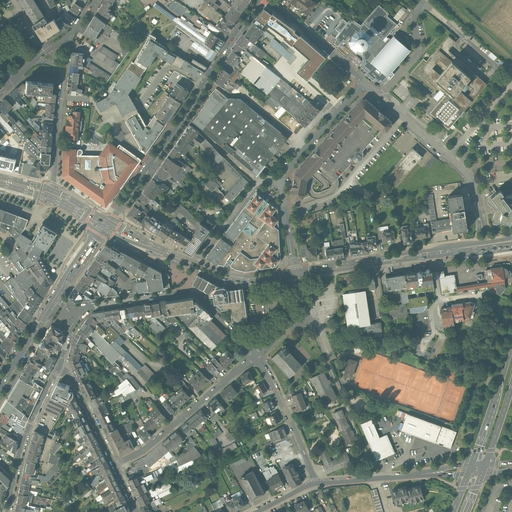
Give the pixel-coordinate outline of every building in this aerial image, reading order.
[(33,0),(19,0),(26,10),(36,4),(33,0)] [(53,0),(46,0),(50,8),(56,5),(53,0)] [(216,9),(205,0),(204,0),(197,9),(216,23),(218,25),(225,15),(216,9)] [(205,0),(216,9),(219,5),(213,1),(214,0),(205,0)] [(227,0),(220,0),(230,9),(233,5),(227,0)] [(227,0),(233,5),(235,7),(241,12),(249,3),(246,0),(227,0)] [(292,0),(291,2),(307,14),(314,5),(314,3),(310,0),(292,0)] [(82,8),(74,3),(69,10),(77,15),(82,8)] [(36,4),(26,10),(35,23),(44,17),(36,4)] [(109,8),(103,4),(98,11),(110,21),(114,16),(110,13),(109,12),(109,11),(110,9),(109,8)] [(235,7),(233,5),(230,9),(225,16),(234,23),(241,12),(235,7)] [(390,39),(388,37),(385,41),(383,40),(397,25),(387,16),(389,14),(379,5),(361,25),(351,18),(335,39),(336,39),(334,43),(338,47),(341,43),(342,43),(346,42),(346,43),(348,42),(350,47),(357,54),(362,54),(362,57),(363,57),(363,61),(363,62),(359,65),(367,72),(367,73),(366,74),(365,74),(366,75),(366,74),(369,77),(370,78),(373,80),(373,81),(374,80),(375,79),(378,82),(379,83),(379,82),(380,81),(381,81),(384,84),(385,84),(388,80),(388,81),(389,79),(388,79),(389,78),(390,79),(394,74),(392,72),(394,70),(395,68),(398,64),(400,63),(403,59),(404,58),(408,54),(409,52),(411,50),(410,50),(409,49),(407,47),(397,39),(397,38),(395,37),(394,36),(394,35),(390,39)] [(326,57),(300,35),(300,36),(295,31),(296,30),(272,13),(272,14),(264,8),(253,23),(262,29),(265,23),(284,37),(283,38),(292,45),(293,44),(309,59),(298,72),(307,80),(319,67),(318,66),(326,57)] [(401,9),(393,18),(398,21),(405,13),(401,9)] [(0,28),(7,35),(6,35),(7,36),(13,30),(12,29),(12,30),(0,17),(0,16),(2,15),(2,16),(0,12),(0,28)] [(75,18),(67,13),(65,17),(63,20),(71,25),(75,18)] [(225,16),(225,15),(218,25),(215,28),(219,31),(220,29),(227,33),(228,34),(233,26),(232,26),(234,23),(225,16)] [(95,16),(84,34),(94,40),(104,23),(95,16)] [(44,17),(35,23),(45,39),(60,29),(55,21),(54,19),(48,22),(45,17),(44,17)] [(63,20),(61,17),(55,21),(60,29),(62,31),(66,29),(71,25),(63,20)] [(253,23),(244,35),(254,43),(262,33),(272,40),(273,39),(274,38),(262,29),(253,23)] [(227,33),(220,29),(219,31),(215,28),(210,24),(206,30),(223,41),(227,33)] [(223,41),(206,30),(204,34),(208,36),(207,39),(208,39),(205,44),(214,50),(216,47),(217,48),(218,46),(220,48),(224,41),(223,41)] [(128,42),(114,31),(111,35),(125,46),(128,42)] [(139,149),(146,154),(167,123),(156,116),(155,115),(148,125),(146,125),(128,94),(148,67),(149,68),(156,55),(169,62),(170,61),(175,63),(174,65),(186,72),(187,70),(191,73),(190,74),(199,79),(207,67),(194,60),(192,64),(168,51),(169,50),(157,42),(157,41),(155,40),(156,38),(150,34),(134,63),(132,62),(108,97),(96,103),(101,112),(116,104),(140,147),(139,149)] [(244,35),(243,34),(236,42),(243,48),(246,51),(248,48),(247,48),(249,46),(253,49),(252,49),(256,53),(260,49),(254,43),(244,35)] [(486,85),(447,50),(454,42),(449,37),(426,63),(423,60),(412,73),(433,92),(437,88),(440,91),(437,94),(439,97),(440,96),(443,99),(430,113),(447,127),(486,85)] [(288,61),(292,55),(284,48),(273,39),(272,40),(269,44),(288,61)] [(128,42),(121,52),(125,56),(133,45),(128,42)] [(205,44),(202,42),(196,50),(206,57),(207,56),(211,59),(216,52),(205,44)] [(243,48),(236,42),(233,46),(231,49),(233,51),(238,55),(243,48)] [(103,46),(99,51),(115,61),(118,56),(103,46)] [(265,53),(260,49),(256,53),(261,58),(265,53)] [(120,64),(99,51),(95,56),(116,69),(120,64)] [(233,51),(226,61),(231,64),(236,69),(241,73),(244,75),(247,78),(260,62),(259,61),(253,57),(251,55),(249,57),(244,53),(241,57),(238,55),(233,51)] [(84,54),(72,53),(71,65),(82,66),(83,57),(84,54)] [(89,58),(83,57),(82,66),(83,66),(87,68),(90,63),(92,59),(89,58)] [(280,78),(260,62),(247,78),(254,83),(253,83),(270,97),(275,101),(286,88),(283,86),(277,82),(280,78)] [(87,68),(108,81),(111,76),(90,63),(87,68)] [(82,66),(71,65),(70,72),(78,73),(79,68),(83,68),(83,66),(82,66)] [(230,75),(222,68),(215,77),(216,80),(214,82),(222,87),(226,81),(225,81),(230,75)] [(236,69),(229,78),(236,84),(237,82),(235,80),(239,74),(242,77),(244,75),(241,73),(236,69)] [(78,73),(70,72),(69,82),(77,83),(79,84),(79,78),(80,78),(80,73),(78,73)] [(294,79),(291,83),(300,89),(299,89),(305,94),(308,89),(294,79)] [(52,83),(25,80),(25,84),(22,83),(20,85),(24,91),(25,92),(45,94),(50,94),(52,83)] [(79,84),(77,83),(69,82),(67,90),(77,91),(77,92),(85,95),(88,87),(79,84)] [(184,89),(177,84),(172,91),(169,89),(167,93),(181,102),(188,91),(184,89)] [(294,95),(286,88),(275,101),(286,110),(296,118),(307,107),(293,96),(294,95)] [(15,89),(10,94),(14,99),(20,106),(23,103),(20,100),(19,100),(18,99),(21,96),(15,89)] [(240,99),(228,98),(216,89),(214,91),(209,96),(210,97),(204,105),(205,105),(198,113),(199,114),(193,122),(257,174),(269,159),(270,160),(285,141),(288,138),(240,99)] [(181,102),(165,91),(159,98),(176,110),(181,102)] [(14,99),(10,94),(5,99),(6,100),(9,104),(9,103),(14,99)] [(50,94),(45,94),(44,101),(54,102),(55,94),(50,94)] [(275,101),(270,97),(267,101),(278,111),(274,115),(279,119),(286,110),(275,101)] [(159,98),(149,110),(155,115),(156,116),(167,123),(176,110),(159,98)] [(331,134),(311,155),(312,156),(301,167),(295,173),(291,192),(292,196),(295,199),(302,198),(305,194),(305,192),(307,179),(313,172),(316,170),(332,185),(334,182),(356,157),(381,130),(382,131),(387,131),(391,125),(391,121),(366,99),(362,100),(355,107),(355,108),(350,113),(331,134)] [(9,104),(6,100),(2,103),(8,109),(8,110),(12,106),(9,103),(9,104)] [(2,103),(2,102),(0,103),(0,109),(9,120),(13,125),(16,122),(10,116),(9,116),(6,113),(5,112),(8,109),(2,103)] [(307,107),(296,118),(305,126),(317,113),(320,110),(310,103),(307,107)] [(9,120),(0,109),(0,114),(6,122),(9,120)] [(54,111),(38,109),(37,112),(41,113),(41,111),(43,111),(43,113),(44,113),(44,114),(43,114),(42,117),(53,118),(53,116),(54,111)] [(67,125),(81,126),(82,121),(79,121),(80,112),(74,112),(73,116),(68,115),(67,125)] [(50,122),(46,121),(45,123),(43,123),(43,127),(39,127),(39,128),(38,130),(39,130),(42,130),(51,131),(51,128),(52,128),(52,124),(50,123),(50,122)] [(26,137),(22,132),(26,129),(23,125),(19,129),(15,132),(25,143),(27,145),(26,146),(28,148),(38,159),(38,155),(34,150),(36,148),(26,137)] [(81,126),(67,125),(66,134),(71,134),(71,139),(77,139),(78,132),(80,132),(80,131),(81,131),(81,126)] [(199,133),(189,126),(183,135),(194,143),(198,147),(202,141),(196,136),(199,133)] [(51,131),(42,130),(42,136),(40,136),(40,138),(42,138),(51,139),(51,136),(50,136),(51,131)] [(31,135),(30,134),(26,137),(36,148),(40,153),(41,146),(34,138),(31,135)] [(194,143),(183,135),(174,147),(182,153),(184,154),(188,148),(191,148),(192,148),(193,146),(192,145),(194,143)] [(51,139),(42,138),(41,141),(40,140),(36,136),(34,138),(41,146),(50,147),(51,139)] [(224,157),(206,139),(203,143),(211,151),(209,152),(219,162),(220,161),(224,157)] [(102,156),(101,155),(99,155),(99,158),(88,158),(75,158),(75,150),(64,150),(64,176),(75,184),(77,180),(82,183),(85,186),(84,187),(105,202),(109,196),(110,197),(117,186),(121,188),(141,160),(119,144),(116,149),(110,145),(102,156)] [(174,147),(168,156),(185,169),(187,166),(183,163),(177,159),(181,155),(184,157),(185,155),(184,154),(182,153),(174,147)] [(38,159),(28,148),(25,150),(29,155),(27,157),(30,159),(29,160),(33,164),(32,165),(23,163),(20,174),(30,176),(30,175),(33,173),(38,178),(39,178),(44,174),(43,173),(46,171),(47,171),(48,167),(49,164),(42,163),(38,159)] [(49,154),(40,153),(36,148),(34,150),(38,155),(38,159),(42,163),(49,164),(49,154)] [(412,148),(387,178),(396,186),(422,156),(412,148)] [(0,155),(0,168),(12,171),(15,159),(0,155)] [(185,169),(168,156),(162,165),(169,171),(174,164),(180,169),(179,170),(183,172),(184,170),(185,169)] [(433,156),(425,165),(429,168),(437,159),(433,156)] [(249,183),(224,157),(220,161),(239,181),(225,196),(231,202),(249,183)] [(169,171),(162,165),(156,173),(163,178),(165,175),(167,177),(168,176),(166,174),(167,173),(169,171)] [(179,170),(176,175),(171,171),(170,172),(171,175),(174,177),(179,181),(182,184),(183,183),(180,180),(184,174),(183,172),(179,170)] [(163,183),(161,182),(163,178),(156,173),(153,179),(159,184),(159,185),(161,187),(163,188),(165,190),(168,187),(163,183)] [(222,184),(213,174),(208,178),(217,188),(218,188),(222,184)] [(167,177),(165,175),(163,178),(165,180),(168,182),(172,186),(174,184),(175,185),(176,184),(175,183),(167,177)] [(217,188),(208,178),(203,183),(212,192),(217,188)] [(153,179),(143,192),(153,199),(161,189),(160,188),(161,187),(159,185),(159,184),(153,179)] [(511,195),(506,197),(504,198),(503,197),(504,196),(500,190),(488,198),(487,203),(490,206),(492,207),(495,210),(496,211),(492,220),(493,223),(497,225),(500,224),(509,227),(511,220),(511,195)] [(264,197),(256,191),(235,219),(244,227),(265,200),(263,198),(264,197)] [(153,199),(143,192),(139,197),(146,202),(147,203),(148,201),(149,200),(150,200),(150,201),(155,205),(157,207),(159,204),(156,202),(153,199)] [(432,194),(427,195),(431,222),(437,221),(432,194)] [(437,221),(431,222),(432,228),(436,227),(437,231),(453,228),(454,233),(468,231),(465,215),(467,215),(466,208),(464,209),(462,194),(448,197),(451,218),(437,221)] [(151,212),(144,207),(145,206),(144,205),(146,202),(139,197),(134,204),(142,211),(148,215),(151,212)] [(278,231),(277,207),(271,202),(270,204),(266,201),(265,200),(244,227),(245,227),(254,234),(265,220),(278,231)] [(142,211),(134,205),(128,213),(128,216),(135,221),(138,217),(139,218),(141,215),(139,215),(140,213),(142,211)] [(200,223),(182,206),(178,211),(175,208),(171,213),(175,217),(179,212),(184,215),(183,215),(186,217),(186,218),(188,219),(190,221),(193,223),(192,223),(197,227),(200,223)] [(16,215),(5,211),(1,221),(12,225),(16,215)] [(148,215),(142,211),(140,213),(142,214),(141,215),(139,218),(138,217),(135,221),(142,226),(143,226),(144,226),(145,226),(151,217),(150,217),(148,215)] [(160,218),(154,213),(151,217),(145,226),(154,233),(155,231),(157,233),(166,220),(161,216),(160,218)] [(27,219),(16,215),(12,225),(17,227),(23,229),(27,219)] [(174,218),(170,223),(174,227),(175,227),(179,222),(174,218)] [(244,227),(235,219),(221,238),(231,245),(244,227)] [(166,220),(157,233),(166,240),(172,230),(174,227),(170,223),(166,220)] [(280,253),(278,231),(265,220),(254,234),(275,249),(270,255),(280,261),(281,260),(280,256),(279,255),(280,253)] [(1,221),(0,222),(0,226),(8,231),(13,225),(12,225),(1,221)] [(55,232),(42,223),(31,241),(43,248),(45,249),(55,232)] [(197,227),(195,229),(197,230),(194,233),(196,233),(196,234),(203,239),(209,230),(200,223),(197,227)] [(424,224),(420,225),(420,228),(416,229),(418,238),(426,237),(426,238),(430,238),(428,223),(424,224)] [(13,225),(8,231),(10,234),(14,229),(17,227),(13,225)] [(407,226),(402,226),(403,234),(404,244),(408,243),(408,244),(413,243),(412,237),(413,237),(412,230),(407,231),(407,226)] [(245,227),(244,227),(231,245),(217,264),(223,265),(225,262),(228,264),(229,265),(240,251),(250,259),(255,258),(266,243),(254,234),(245,227)] [(14,229),(10,234),(14,238),(19,234),(14,229)] [(393,229),(377,232),(379,239),(382,239),(383,242),(384,241),(384,242),(388,241),(388,242),(391,241),(395,240),(393,229)] [(185,236),(172,230),(166,240),(179,247),(185,236)] [(22,235),(19,233),(19,234),(14,238),(15,240),(23,249),(36,265),(37,266),(43,274),(41,276),(43,279),(51,284),(52,281),(44,266),(38,255),(42,248),(43,248),(31,241),(22,235)] [(191,240),(185,236),(179,247),(191,254),(203,239),(196,234),(196,233),(191,240)] [(375,235),(366,236),(367,242),(368,249),(372,249),(372,248),(377,247),(376,240),(375,235)] [(357,236),(348,237),(351,256),(360,254),(358,244),(357,236)] [(221,238),(207,257),(217,264),(231,245),(221,238)] [(343,240),(333,241),(334,248),(335,258),(344,257),(343,253),(345,253),(343,240)] [(362,243),(358,244),(360,254),(369,253),(368,249),(367,242),(362,242),(362,243)] [(276,267),(280,261),(270,255),(275,249),(266,243),(255,258),(250,259),(240,251),(229,265),(232,268),(243,271),(276,267)] [(126,253),(112,246),(111,247),(105,244),(101,251),(109,257),(120,265),(121,263),(126,253)] [(316,246),(307,248),(308,256),(308,258),(312,257),(313,257),(315,257),(316,257),(317,256),(317,253),(317,250),(318,250),(317,248),(316,248),(316,246)] [(334,248),(329,249),(328,247),(326,247),(326,250),(325,250),(325,254),(326,254),(327,256),(326,256),(327,259),(335,258),(334,248)] [(23,249),(20,252),(20,251),(18,253),(16,251),(8,258),(20,273),(26,282),(31,289),(32,287),(37,279),(33,272),(34,271),(32,269),(37,266),(36,265),(23,249)] [(101,251),(96,258),(104,264),(105,265),(114,271),(116,268),(108,263),(108,262),(106,261),(109,257),(101,251)] [(141,262),(126,253),(121,263),(130,268),(128,271),(133,275),(136,273),(136,272),(141,262)] [(120,265),(109,257),(106,261),(108,262),(108,263),(116,268),(117,267),(120,265)] [(104,264),(96,258),(86,271),(98,280),(102,282),(105,283),(111,288),(115,283),(109,278),(108,279),(106,278),(105,279),(103,278),(105,274),(100,271),(98,273),(102,276),(97,273),(101,268),(104,264)] [(149,266),(141,262),(136,272),(144,276),(149,266)] [(112,273),(104,266),(105,265),(104,264),(101,268),(102,269),(102,271),(110,276),(112,273)] [(495,268),(490,269),(490,270),(486,270),(487,282),(504,279),(504,278),(506,278),(507,277),(508,276),(508,275),(509,274),(510,274),(510,272),(509,270),(508,271),(507,270),(507,269),(506,268),(505,268),(502,268),(502,267),(502,265),(499,265),(499,264),(495,265),(495,268)] [(43,274),(37,266),(32,269),(34,271),(33,272),(37,279),(32,287),(31,289),(34,293),(42,297),(51,284),(43,279),(41,276),(43,274)] [(161,273),(149,266),(144,276),(147,277),(149,290),(169,287),(167,274),(162,275),(161,273)] [(129,278),(117,267),(116,268),(114,271),(125,282),(129,278)] [(437,272),(432,272),(433,279),(438,278),(440,278),(439,277),(444,276),(444,270),(437,272)] [(98,280),(86,271),(85,273),(82,278),(92,285),(93,286),(95,282),(99,286),(102,282),(98,280)] [(418,272),(405,274),(407,291),(408,294),(416,293),(418,293),(434,290),(432,272),(430,273),(429,271),(418,272)] [(20,273),(13,278),(17,284),(19,286),(21,284),(22,285),(23,285),(26,282),(20,273)] [(404,274),(390,276),(390,277),(386,277),(387,289),(401,287),(401,289),(399,289),(400,292),(407,291),(405,274),(404,274)] [(445,277),(440,278),(442,294),(495,285),(500,284),(506,288),(504,279),(487,282),(457,287),(456,281),(455,274),(444,276),(445,277)] [(243,288),(228,290),(224,287),(220,288),(220,287),(219,287),(219,285),(216,284),(214,284),(198,275),(192,284),(209,294),(209,298),(213,297),(214,304),(216,304),(217,307),(218,306),(218,308),(220,307),(220,309),(221,309),(221,311),(230,310),(231,317),(234,317),(234,319),(235,319),(235,320),(236,320),(237,321),(239,321),(240,323),(240,324),(247,322),(247,318),(248,318),(246,303),(245,303),(244,300),(243,288)] [(147,277),(144,276),(144,277),(141,277),(141,281),(137,282),(139,292),(149,290),(147,277)] [(92,285),(82,278),(75,287),(83,293),(86,288),(88,290),(92,285)] [(365,284),(340,288),(341,292),(341,295),(343,294),(348,327),(357,326),(370,324),(365,291),(376,289),(374,279),(365,280),(365,284)] [(31,289),(26,282),(23,285),(26,291),(27,290),(31,295),(27,300),(36,306),(42,297),(34,293),(31,289)] [(108,297),(118,295),(117,293),(111,288),(105,283),(102,282),(99,286),(95,282),(93,286),(102,292),(108,297)] [(19,286),(17,284),(9,290),(17,299),(23,307),(27,300),(26,298),(23,291),(19,286)] [(500,284),(495,285),(497,294),(501,295),(506,288),(500,284)] [(83,293),(75,287),(69,295),(70,297),(75,302),(92,299),(83,293)] [(88,290),(86,288),(83,293),(92,299),(99,298),(99,297),(93,293),(94,293),(92,292),(88,290)] [(407,291),(400,292),(402,305),(409,303),(408,299),(408,294),(407,291)] [(417,298),(408,299),(409,303),(409,305),(410,312),(423,310),(427,304),(426,297),(419,298),(418,293),(416,293),(417,298)] [(8,306),(0,296),(0,307),(7,315),(10,313),(14,318),(15,315),(8,306)] [(191,298),(167,302),(168,310),(170,312),(174,312),(174,313),(175,313),(183,320),(185,318),(188,320),(196,312),(196,311),(200,306),(196,302),(194,302),(193,299),(191,299),(191,298)] [(23,307),(17,299),(8,306),(15,315),(16,317),(25,323),(30,316),(23,307)] [(36,306),(27,300),(23,307),(30,316),(36,306)] [(167,302),(159,303),(161,312),(165,311),(168,310),(167,302)] [(470,302),(464,302),(464,303),(462,303),(463,307),(462,307),(464,319),(472,318),(471,315),(475,303),(470,302)] [(151,304),(145,303),(145,305),(143,305),(144,314),(145,319),(154,317),(154,316),(153,313),(152,304),(151,304)] [(159,303),(152,304),(153,313),(161,312),(159,303)] [(402,305),(387,307),(388,315),(395,314),(395,316),(396,316),(396,318),(408,316),(406,306),(409,305),(409,303),(402,305)] [(462,303),(451,305),(451,307),(453,321),(464,319),(462,307),(463,307),(462,303)] [(143,305),(133,307),(135,315),(134,315),(135,319),(138,319),(138,315),(144,314),(143,305)] [(213,317),(201,306),(200,306),(196,311),(196,312),(188,320),(185,318),(183,320),(189,326),(189,327),(192,330),(193,331),(193,330),(196,333),(196,334),(199,337),(200,338),(203,341),(207,344),(206,344),(207,345),(211,349),(212,350),(226,335),(210,320),(213,317)] [(0,307),(0,318),(9,329),(9,328),(13,323),(7,315),(0,307)] [(133,307),(126,308),(128,321),(132,325),(134,323),(131,321),(131,316),(134,315),(135,315),(133,307)] [(451,307),(441,308),(443,326),(454,324),(453,321),(451,307)] [(126,308),(119,309),(120,318),(124,317),(125,321),(130,327),(132,325),(128,321),(126,308)] [(119,309),(112,310),(113,319),(116,318),(120,318),(119,309)] [(112,310),(104,311),(107,320),(111,319),(111,321),(115,325),(117,323),(113,319),(112,310)] [(166,317),(173,324),(177,320),(170,312),(168,310),(165,311),(165,313),(168,315),(166,317)] [(91,315),(98,321),(104,320),(107,320),(104,311),(93,313),(91,315)] [(161,312),(153,313),(154,316),(154,317),(155,317),(165,327),(170,323),(165,318),(166,317),(161,312)] [(25,323),(16,317),(15,315),(14,318),(10,313),(7,315),(13,323),(21,330),(25,323)] [(98,321),(91,315),(86,320),(93,327),(98,331),(99,333),(102,330),(98,326),(98,327),(95,324),(98,321)] [(165,327),(155,317),(152,320),(154,322),(150,326),(159,334),(165,327)] [(9,329),(0,318),(0,330),(0,331),(12,344),(17,337),(9,328),(9,329)] [(123,324),(116,318),(113,319),(117,323),(121,326),(123,324)] [(93,327),(86,320),(80,329),(88,335),(93,327)] [(100,323),(98,321),(95,324),(98,327),(98,326),(102,330),(99,333),(104,338),(110,343),(118,335),(109,326),(107,329),(101,323),(100,323)] [(386,322),(381,323),(382,331),(374,332),(375,337),(388,335),(386,322)] [(21,330),(13,323),(9,328),(17,337),(21,330)] [(370,324),(357,326),(358,333),(361,333),(362,334),(374,332),(382,331),(381,323),(370,324)] [(62,333),(51,326),(50,327),(42,339),(52,345),(59,347),(61,339),(62,334),(62,333)] [(140,333),(133,326),(131,328),(129,330),(137,337),(140,333)] [(80,329),(79,329),(77,333),(75,336),(83,340),(84,337),(86,338),(87,339),(86,340),(89,343),(91,340),(90,339),(87,336),(88,335),(80,329)] [(12,344),(0,331),(0,330),(0,336),(3,340),(2,341),(3,341),(2,342),(0,344),(0,345),(7,352),(12,344)] [(99,333),(98,331),(90,339),(91,340),(94,344),(113,363),(115,361),(121,354),(110,343),(104,338),(99,333)] [(83,340),(75,336),(73,341),(72,344),(84,348),(90,355),(93,352),(87,345),(81,343),(83,340)] [(42,339),(38,346),(37,348),(48,355),(51,356),(52,354),(56,357),(59,347),(52,345),(42,339)] [(195,345),(188,339),(186,342),(194,349),(196,346),(195,345)] [(84,348),(72,344),(70,351),(79,354),(80,352),(78,352),(79,350),(83,351),(84,348)] [(287,346),(286,346),(284,346),(283,346),(282,347),(282,348),(271,357),(272,359),(273,360),(275,362),(274,362),(275,362),(276,362),(277,363),(285,372),(285,373),(288,376),(289,377),(294,373),(295,372),(296,372),(296,371),(297,370),(302,365),(298,361),(289,352),(291,351),(290,350),(290,349),(289,348),(289,349),(288,347),(287,346)] [(37,348),(31,357),(41,363),(44,365),(45,362),(43,361),(46,357),(47,357),(48,355),(37,348)] [(228,350),(226,352),(225,352),(223,353),(223,354),(223,355),(218,360),(225,367),(234,357),(228,350)] [(88,363),(89,362),(86,357),(81,354),(79,354),(70,351),(68,358),(68,361),(73,370),(84,364),(88,363)] [(51,356),(48,355),(47,357),(46,357),(43,361),(45,362),(44,365),(50,369),(56,358),(56,357),(52,354),(51,356)] [(169,364),(158,355),(155,359),(161,365),(163,363),(167,366),(169,364)] [(41,363),(31,357),(28,363),(38,369),(41,363)] [(218,360),(214,357),(211,361),(211,362),(221,371),(225,367),(218,360)] [(349,358),(343,376),(347,377),(350,377),(356,360),(354,360),(349,358)] [(89,362),(88,363),(92,371),(100,367),(94,360),(89,362)] [(120,366),(115,361),(113,363),(119,370),(121,368),(120,366)] [(221,371),(211,362),(207,367),(215,375),(221,371)] [(28,363),(24,369),(31,373),(44,382),(47,375),(38,369),(28,363)] [(44,365),(41,363),(38,369),(47,375),(50,369),(44,365)] [(113,363),(109,366),(108,365),(107,367),(121,383),(127,379),(119,370),(113,363)] [(84,364),(73,370),(77,379),(87,373),(88,373),(84,364)] [(31,373),(24,369),(19,377),(26,381),(31,373)] [(210,380),(200,371),(195,376),(200,380),(204,385),(210,380)] [(248,371),(240,376),(245,384),(253,379),(248,371)] [(323,372),(310,378),(314,385),(315,384),(322,399),(324,398),(327,404),(337,399),(330,383),(331,383),(329,379),(328,380),(323,372)] [(44,382),(31,373),(26,381),(28,383),(32,385),(34,382),(42,387),(44,382)] [(87,373),(77,379),(80,385),(88,381),(86,377),(88,376),(87,373)] [(200,380),(195,376),(190,380),(198,390),(204,385),(200,380)] [(32,385),(28,383),(26,381),(19,377),(19,378),(6,399),(28,417),(42,387),(34,382),(32,385)] [(88,381),(80,385),(86,397),(97,392),(91,379),(88,381)] [(121,383),(118,385),(122,393),(124,395),(128,392),(135,389),(127,379),(121,383)] [(263,382),(255,387),(259,395),(263,393),(264,394),(267,392),(266,391),(267,390),(263,382)] [(57,383),(51,396),(52,396),(45,410),(57,416),(64,405),(66,407),(67,405),(73,396),(73,395),(73,394),(72,393),(71,392),(72,390),(69,389),(70,386),(67,384),(65,387),(57,383)] [(238,392),(231,384),(221,393),(228,401),(238,393),(238,392)] [(183,388),(176,395),(174,394),(171,397),(179,406),(191,396),(186,391),(183,388)] [(135,389),(128,392),(131,398),(139,394),(137,391),(136,389),(135,389)] [(97,392),(86,397),(88,400),(89,399),(99,395),(97,392)] [(128,392),(124,395),(122,393),(117,396),(121,403),(131,398),(128,392)] [(300,392),(292,396),(296,407),(292,409),(293,413),(306,408),(300,392)] [(99,395),(89,399),(93,408),(103,403),(105,402),(101,394),(99,395)] [(74,397),(73,396),(67,405),(68,407),(70,410),(79,406),(75,397),(75,398),(74,397)] [(170,397),(163,403),(165,405),(164,405),(172,413),(179,406),(171,397),(170,397)] [(215,398),(208,404),(214,410),(217,407),(218,409),(220,407),(223,411),(225,409),(215,398)] [(28,417),(6,399),(0,408),(0,410),(7,415),(6,415),(23,426),(28,417)] [(272,400),(263,403),(267,411),(275,408),(272,400)] [(103,403),(93,408),(98,417),(107,413),(108,412),(103,403)] [(79,406),(70,410),(71,412),(72,411),(73,413),(75,417),(83,414),(79,406)] [(157,407),(149,413),(153,417),(154,418),(159,424),(166,418),(157,407)] [(201,409),(195,415),(202,423),(204,421),(207,419),(206,418),(207,416),(201,409)] [(348,424),(342,409),(333,413),(336,420),(341,430),(340,430),(347,446),(356,442),(348,424)] [(23,426),(6,415),(7,415),(0,410),(0,420),(9,427),(20,433),(23,426)] [(257,411),(250,414),(253,420),(259,418),(257,411)] [(107,413),(98,417),(102,426),(111,421),(107,413)] [(277,413),(266,418),(269,426),(281,421),(277,413)] [(83,414),(75,417),(78,424),(77,425),(78,426),(87,422),(83,414)] [(456,432),(407,414),(401,430),(416,436),(420,426),(438,433),(450,437),(454,439),(456,432)] [(195,415),(187,421),(193,428),(198,424),(199,426),(202,423),(195,415)] [(153,417),(144,425),(144,426),(145,427),(149,432),(159,424),(154,418),(153,417)] [(372,419),(360,424),(376,461),(395,453),(387,435),(380,438),(372,419)] [(10,433),(1,428),(0,427),(0,425),(7,430),(9,427),(0,420),(0,431),(4,434),(9,436),(10,433)] [(111,421),(102,426),(106,434),(115,429),(111,421)] [(187,421),(181,427),(187,434),(193,428),(187,421)] [(87,422),(78,426),(81,432),(79,432),(74,437),(77,440),(83,434),(91,431),(87,422)] [(130,422),(125,425),(129,434),(132,432),(134,431),(130,422)] [(438,433),(420,426),(416,436),(435,443),(435,442),(438,433)] [(145,427),(138,433),(139,435),(145,441),(152,435),(149,432),(145,427)] [(283,427),(268,433),(268,434),(269,433),(271,438),(270,438),(272,442),(287,436),(283,427)] [(115,429),(106,434),(110,443),(113,442),(121,437),(117,428),(115,429)] [(44,436),(35,431),(31,441),(41,443),(44,436)] [(91,431),(83,434),(77,440),(80,443),(85,441),(85,442),(95,438),(91,431)] [(176,431),(171,436),(170,436),(168,438),(163,442),(170,451),(184,439),(176,431)] [(214,432),(212,434),(213,436),(212,438),(213,440),(211,441),(216,452),(221,449),(215,438),(218,437),(214,432)] [(230,433),(226,437),(230,441),(235,439),(230,433)] [(450,437),(438,433),(435,442),(447,446),(450,437)] [(9,436),(4,434),(1,438),(9,443),(6,448),(8,449),(14,453),(17,442),(9,436)] [(124,442),(122,437),(121,437),(113,442),(119,456),(134,449),(134,448),(131,443),(130,440),(124,442)] [(85,442),(84,443),(86,445),(79,451),(80,452),(82,454),(84,452),(89,447),(97,443),(95,438),(85,442)] [(41,443),(31,441),(25,460),(35,462),(41,443)] [(56,441),(49,453),(50,454),(54,455),(62,444),(56,441)] [(146,456),(133,463),(135,466),(136,467),(139,465),(140,467),(146,464),(149,467),(164,455),(170,450),(163,442),(146,456)] [(97,443),(89,447),(84,452),(86,454),(89,451),(91,451),(92,453),(100,449),(97,443)] [(232,444),(224,448),(226,453),(234,450),(232,444)] [(194,447),(175,456),(179,466),(201,455),(194,447)] [(100,449),(92,453),(93,456),(92,457),(90,459),(92,461),(95,458),(103,454),(100,449)] [(331,462),(326,450),(320,452),(325,464),(323,465),(326,474),(351,463),(346,452),(339,455),(341,458),(331,462)] [(80,452),(74,459),(76,461),(77,460),(81,456),(80,456),(82,454),(80,452)] [(82,454),(80,456),(81,456),(77,460),(79,462),(81,460),(81,459),(86,454),(84,452),(82,454)] [(54,455),(50,454),(47,462),(52,463),(53,463),(56,464),(57,463),(62,458),(54,455)] [(103,454),(95,458),(92,461),(93,462),(95,460),(96,462),(94,462),(89,467),(89,468),(91,469),(97,464),(99,463),(105,460),(103,454)] [(245,457),(234,462),(235,466),(247,461),(245,457)] [(35,462),(25,460),(23,472),(31,473),(36,474),(37,468),(33,467),(35,462)] [(105,460),(99,463),(100,466),(100,467),(91,472),(94,478),(96,476),(94,474),(109,467),(105,460)] [(56,464),(51,469),(56,472),(60,468),(59,467),(56,464)] [(292,464),(283,469),(289,479),(297,474),(298,476),(299,475),(297,471),(296,472),(292,464)] [(9,475),(0,466),(0,483),(6,490),(6,487),(9,475)] [(109,467),(94,474),(96,476),(97,480),(101,478),(100,476),(104,474),(106,478),(112,475),(109,467)] [(275,469),(273,467),(271,468),(271,467),(268,468),(267,467),(264,468),(266,471),(263,472),(273,491),(284,485),(276,469),(275,469)] [(51,469),(46,475),(46,476),(42,480),(42,481),(45,484),(56,472),(51,469)] [(262,490),(253,471),(240,477),(250,496),(248,497),(250,501),(254,499),(254,500),(263,495),(262,494),(266,493),(264,489),(262,490)] [(151,474),(144,477),(145,479),(140,482),(141,484),(144,483),(154,478),(151,474)] [(297,474),(289,479),(292,486),(301,482),(298,476),(297,474)] [(106,478),(105,478),(107,483),(115,479),(112,475),(106,478)] [(137,476),(134,477),(131,478),(131,479),(128,480),(132,488),(141,484),(140,482),(137,476)] [(115,479),(107,483),(95,492),(97,494),(103,490),(103,489),(107,487),(108,485),(109,488),(117,484),(115,479)] [(168,481),(146,492),(150,499),(158,495),(157,492),(163,490),(163,489),(170,486),(168,481)] [(37,489),(29,488),(28,487),(29,486),(30,486),(30,485),(29,485),(20,483),(19,488),(34,491),(37,491),(37,489)] [(141,484),(132,488),(136,497),(148,491),(144,483),(141,484)] [(117,484),(109,488),(111,491),(112,493),(120,490),(117,484)] [(406,490),(409,499),(410,502),(414,501),(420,500),(420,499),(424,498),(420,486),(406,490)] [(409,499),(406,490),(406,487),(392,491),(395,503),(399,502),(400,503),(405,501),(405,500),(409,499)] [(172,488),(160,493),(162,497),(174,492),(172,488)] [(382,511),(376,489),(371,491),(376,511),(382,511)] [(120,490),(112,493),(105,498),(102,500),(104,504),(110,500),(110,499),(113,497),(115,499),(123,495),(120,490)] [(146,492),(136,497),(142,507),(152,502),(146,492)] [(32,496),(18,493),(16,503),(25,505),(30,506),(32,496)] [(123,495),(115,499),(116,502),(115,502),(112,504),(113,506),(114,508),(126,502),(123,495)] [(232,498),(230,499),(229,496),(224,498),(226,503),(228,505),(226,506),(228,509),(229,508),(231,511),(234,511),(235,511),(238,509),(232,498)] [(240,497),(236,499),(234,497),(232,498),(238,509),(242,507),(243,508),(245,506),(243,502),(244,501),(243,499),(243,500),(242,498),(241,498),(240,497)] [(304,501),(298,504),(298,503),(294,505),(297,511),(306,511),(309,510),(304,501)] [(29,509),(24,508),(24,506),(25,506),(25,505),(16,503),(15,510),(24,511),(25,511),(30,511),(31,510),(29,509)] [(110,511),(131,511),(130,509),(128,505),(128,506),(127,503),(115,509),(110,511)]
